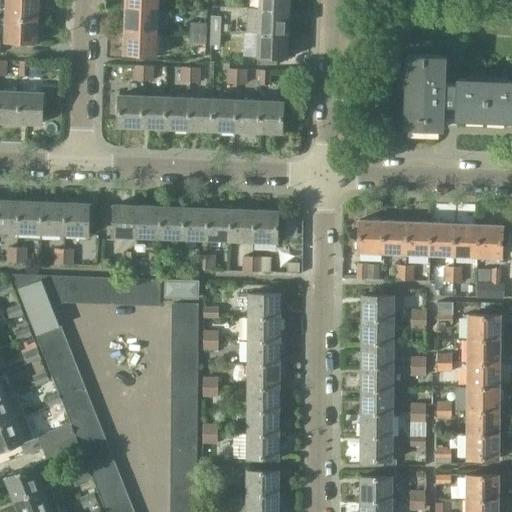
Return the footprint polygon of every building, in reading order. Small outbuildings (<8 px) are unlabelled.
[(8,0),(7,17),(40,18),(40,0),(8,0)] [(157,30),(158,6),(125,4),(124,29),(157,30)] [(258,31),(289,32),(290,8),(260,7),(258,31)] [(211,15),(210,30),(221,31),(221,16),(211,15)] [(39,43),(40,18),(7,17),(7,41),(39,43)] [(191,23),(190,32),(207,33),(207,23),(191,23)] [(156,55),(157,30),(124,29),(123,54),(156,55)] [(221,31),(210,30),(210,45),(220,45),(221,31)] [(288,57),(289,32),(258,31),(257,55),(288,57)] [(207,33),(190,32),(190,42),(206,43),(207,33)] [(492,118),(493,79),(458,78),(458,83),(445,83),(446,55),(408,53),(405,126),(444,128),(444,116),(492,118)] [(30,76),(30,61),(20,60),(20,76),(30,76)] [(143,80),(144,65),(135,65),(134,80),(143,80)] [(153,65),(144,65),(143,80),(153,80),(153,65)] [(190,82),(191,67),(181,66),(181,82),(190,82)] [(200,67),(191,67),(190,82),(199,82),(200,67)] [(228,68),(228,69),(227,83),(237,84),(237,68),(228,68)] [(237,68),(237,84),(246,84),(247,69),(237,68)] [(270,85),(271,70),(260,69),(260,84),(270,85)] [(511,118),(511,79),(493,79),(492,118),(511,118)] [(0,120),(18,121),(20,90),(0,89),(0,120)] [(44,91),(20,90),(18,121),(43,122),(44,91)] [(142,126),(143,96),(119,95),(118,125),(142,126)] [(142,126),(166,127),(167,96),(143,96),(142,126)] [(166,127),(189,128),(190,97),(167,96),(166,127)] [(189,128),(212,129),(213,98),(190,97),(189,128)] [(212,129),(235,130),(237,99),(213,98),(212,129)] [(235,130),(259,131),(260,100),(237,99),(235,130)] [(284,101),(260,100),(259,131),(283,132),(284,101)] [(0,230),(18,232),(19,200),(0,199),(0,230)] [(18,232),(41,232),(42,201),(19,200),(18,232)] [(41,232),(64,233),(65,202),(42,201),(41,232)] [(65,202),(64,233),(88,234),(89,203),(65,202)] [(113,235),(137,236),(138,205),(114,204),(113,235)] [(137,236),(160,237),(161,206),(138,205),(137,236)] [(160,237),(184,238),(185,206),(161,206),(160,237)] [(184,238),(207,239),(208,207),(185,206),(184,238)] [(207,239),(230,240),(232,208),(208,207),(207,239)] [(230,240),(254,241),(255,209),(232,208),(230,240)] [(255,209),(254,241),(278,241),(279,210),(255,209)] [(382,252),(383,220),(359,219),(358,251),(382,252)] [(382,252),(406,253),(407,221),(383,220),(382,252)] [(406,253),(430,253),(431,222),(407,221),(406,253)] [(430,253),(453,254),(455,222),(431,222),(430,253)] [(453,254),(477,255),(478,223),(455,222),(453,254)] [(478,223),(477,255),(502,256),(503,224),(478,223)] [(17,262),(17,247),(8,247),(7,262),(17,262)] [(27,247),(17,247),(17,262),(26,262),(27,247)] [(63,264),(64,249),(55,248),(54,263),(63,264)] [(74,249),(64,249),(63,264),(73,264),(74,249)] [(136,267),(137,251),(126,251),(125,266),(136,267)] [(159,268),(159,253),(150,252),(149,267),(159,268)] [(169,253),(159,253),(159,268),(168,268),(169,253)] [(206,269),(206,254),(196,254),(196,269),(206,269)] [(216,254),(206,254),(206,269),(215,270),(216,254)] [(243,271),(253,271),(253,256),(243,256),(243,271)] [(253,256),(253,271),(271,272),(271,257),(253,256)] [(357,275),(357,278),(366,278),(367,263),(357,263),(357,275)] [(367,263),(366,278),(367,278),(378,278),(378,264),(367,263)] [(405,280),(406,265),(397,264),(396,279),(405,280)] [(415,265),(406,265),(405,280),(414,280),(415,265)] [(452,281),(453,266),(445,266),(444,281),(452,281)] [(463,267),(453,266),(452,281),(452,291),(461,292),(461,282),(462,282),(463,267)] [(477,281),(476,297),(480,297),(504,298),(504,296),(504,282),(501,282),(500,283),(491,283),(491,281),(490,281),(490,269),(478,268),(478,281),(477,281)] [(491,281),(491,283),(500,283),(501,282),(501,268),(491,268),(491,281)] [(36,334),(58,325),(48,299),(65,300),(66,275),(12,273),(36,334)] [(82,276),(66,275),(65,300),(81,301),(82,276)] [(93,277),(82,276),(81,301),(93,301),(93,277)] [(104,302),(105,277),(93,277),(93,301),(104,302)] [(116,277),(105,277),(104,302),(115,302),(116,277)] [(116,277),(115,302),(126,302),(127,278),(116,277)] [(138,278),(127,278),(126,302),(137,303),(138,278)] [(149,279),(138,278),(137,303),(149,303),(149,279)] [(149,279),(149,303),(160,304),(161,279),(149,279)] [(198,297),(199,281),(167,279),(166,296),(198,297)] [(0,293),(1,296),(15,291),(11,281),(0,285),(0,293)] [(281,293),(249,293),(249,314),(249,316),(280,316),(280,314),(281,293)] [(362,319),(393,319),(393,295),(363,294),(362,319)] [(174,314),(199,314),(199,303),(174,302),(174,314)] [(20,304),(6,309),(10,318),(23,313),(20,304)] [(203,317),(219,317),(219,307),(204,307),(203,317)] [(411,310),(411,319),(427,319),(427,310),(411,310)] [(174,314),(174,326),(199,326),(199,314),(174,314)] [(453,314),(437,314),(437,324),(453,324),(453,314)] [(468,339),(500,339),(500,315),(468,314),(468,339)] [(280,316),(249,316),(249,334),(249,339),(280,340),(280,334),(280,316)] [(362,342),(393,342),(393,319),(362,319),(362,342)] [(427,319),(411,319),(411,328),(427,328),(427,319)] [(63,336),(58,325),(36,334),(40,345),(63,336)] [(29,326),(15,331),(19,341),(32,335),(29,326)] [(199,326),(174,326),(173,338),(198,338),(199,326)] [(203,330),(203,340),(219,340),(219,330),(203,330)] [(45,356),(67,347),(63,336),(40,345),(45,356)] [(173,338),(173,349),(198,350),(198,338),(173,338)] [(280,340),(249,339),(248,354),(248,363),(280,363),(280,355),(280,340)] [(468,363),(500,363),(500,339),(468,339),(468,363)] [(219,340),(203,340),(203,349),(218,349),(219,340)] [(362,365),(393,366),(393,342),(362,342),(362,365)] [(49,367),(71,358),(67,347),(45,356),(49,367)] [(27,363),(41,358),(38,348),(24,353),(27,363)] [(198,350),(173,349),(173,361),(198,362),(198,350)] [(437,353),(437,362),(452,362),(452,353),(437,353)] [(411,366),(426,366),(426,356),(411,357),(411,366)] [(53,378),(76,369),(71,358),(49,367),(53,378)] [(198,362),(173,361),(173,373),(198,373),(198,362)] [(452,362),(437,362),(437,371),(452,371),(452,362)] [(280,363),(248,363),(248,375),(248,386),(279,387),(280,375),(280,363)] [(468,386),(500,386),(500,363),(468,363),(468,386)] [(362,389),(392,389),(393,366),(362,365),(362,389)] [(426,375),(426,366),(411,366),(411,375),(426,375)] [(80,380),(76,369),(53,378),(57,389),(80,380)] [(36,386),(50,380),(46,370),(33,376),(36,386)] [(198,373),(173,373),(173,385),(198,385),(198,373)] [(203,387),(218,387),(218,377),(203,377),(203,387)] [(0,399),(12,395),(16,393),(12,383),(3,387),(0,380),(0,399)] [(84,391),(80,380),(57,389),(58,391),(62,400),(84,391)] [(173,385),(173,397),(198,397),(198,385),(173,385)] [(279,387),(248,386),(248,395),(248,410),(279,410),(279,395),(279,387)] [(468,410),(499,410),(500,386),(468,386),(468,410)] [(218,396),(218,387),(203,387),(203,396),(218,396)] [(362,412),(392,412),(392,389),(362,389),(362,412)] [(411,413),(426,413),(426,405),(432,405),(432,389),(425,389),(425,403),(411,403),(411,413)] [(58,391),(45,396),(49,406),(62,401),(62,400),(58,391)] [(89,402),(84,391),(62,400),(62,401),(66,411),(89,402)] [(0,425),(26,415),(22,406),(18,407),(12,395),(0,399),(0,425)] [(173,397),(173,408),(198,409),(198,397),(173,397)] [(437,410),(452,410),(452,401),(437,400),(437,410)] [(93,413),(89,402),(66,411),(70,422),(93,413)] [(173,408),(173,420),(198,420),(198,409),(173,408)] [(279,410),(248,410),(248,415),(248,433),(279,434),(279,416),(279,410)] [(452,419),(452,410),(437,410),(436,419),(452,419)] [(467,434),(499,434),(499,410),(468,410),(467,434)] [(361,435),(392,436),(392,412),(362,412),(361,435)] [(97,424),(93,413),(70,422),(71,424),(75,432),(97,424)] [(426,422),(426,413),(411,413),(411,422),(426,422)] [(26,415),(0,425),(0,451),(35,438),(26,415)] [(173,420),(172,432),(197,432),(198,420),(173,420)] [(76,435),(75,432),(71,424),(39,437),(43,448),(76,435)] [(102,435),(97,424),(75,432),(76,435),(79,443),(102,435)] [(203,433),(218,433),(218,424),(203,424),(203,433)] [(172,432),(172,444),(197,444),(197,432),(172,432)] [(218,443),(218,433),(203,433),(202,442),(218,443)] [(248,433),(236,433),(235,457),(247,457),(279,457),(279,436),(279,434),(248,433)] [(499,434),(467,434),(467,458),(499,458),(499,434)] [(80,446),(79,443),(76,435),(43,448),(47,458),(80,446)] [(106,445),(102,435),(79,443),(80,446),(83,454),(106,445)] [(392,459),(392,436),(361,435),(361,459),(387,460),(387,465),(397,465),(397,459),(392,459)] [(410,446),(426,446),(426,436),(410,435),(410,446)] [(172,444),(172,455),(197,456),(197,444),(172,444)] [(110,456),(106,445),(83,454),(88,465),(110,456)] [(436,463),(451,463),(451,448),(447,448),(447,447),(436,447),(436,463)] [(172,455),(172,467),(197,467),(197,456),(172,455)] [(115,467),(110,456),(88,465),(89,468),(92,476),(115,467)] [(6,475),(15,499),(49,485),(44,473),(48,471),(44,460),(6,475)] [(119,478),(115,467),(92,476),(93,477),(96,487),(119,478)] [(197,467),(172,467),(172,479),(197,479),(197,467)] [(89,468),(75,473),(79,483),(93,477),(92,476),(89,468)] [(247,493),(278,493),(279,469),(247,469),(247,493)] [(436,483),(451,484),(451,474),(436,474),(436,483)] [(467,499),(498,499),(499,475),(467,474),(467,499)] [(361,499),(392,500),(392,475),(361,475),(361,499)] [(123,489),(119,478),(96,487),(101,498),(123,489)] [(172,479),(172,491),(197,491),(197,479),(172,479)] [(202,494),(217,494),(217,484),(202,483),(202,494)] [(15,499),(20,511),(44,511),(58,507),(49,485),(15,499)] [(128,500),(123,489),(101,498),(105,509),(128,500)] [(197,491),(172,491),(172,502),(197,503),(197,491)] [(410,491),(410,500),(425,500),(425,491),(410,491)] [(84,507),(98,501),(94,492),(80,497),(84,507)] [(246,511),(278,511),(278,493),(247,493),(246,511)] [(360,511),(391,511),(392,500),(361,499),(360,511)] [(466,511),(498,511),(498,499),(467,499),(466,511)] [(129,511),(132,511),(128,500),(105,509),(106,511),(129,511)] [(425,500),(410,500),(410,509),(425,509),(425,500)] [(196,511),(197,503),(172,502),(171,511),(196,511)]
